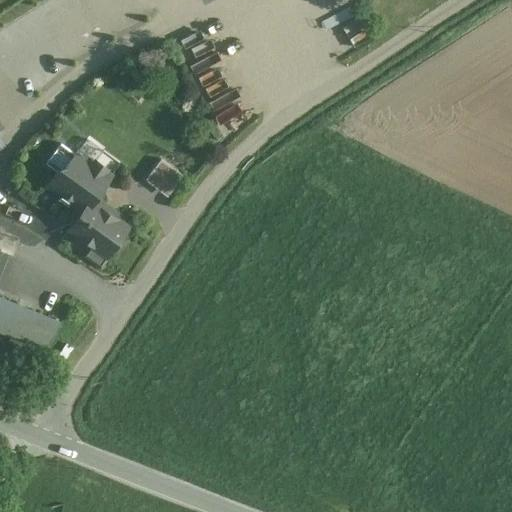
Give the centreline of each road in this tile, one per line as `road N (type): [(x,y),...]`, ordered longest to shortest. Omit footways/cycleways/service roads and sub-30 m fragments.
road 1 (unclassified): [(37,437),(233,160),(280,119),(462,0)]
road 2 (tertiary): [(37,437),(227,511)]
